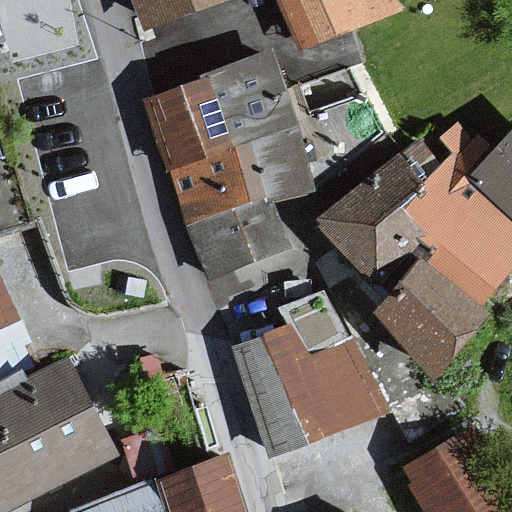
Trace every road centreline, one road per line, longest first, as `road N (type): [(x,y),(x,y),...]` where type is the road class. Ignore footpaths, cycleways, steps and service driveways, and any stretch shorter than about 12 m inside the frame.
road 1 (residential): [(234,491),(104,0)]
road 2 (residential): [(381,511),(370,489),(317,468),(234,491)]
